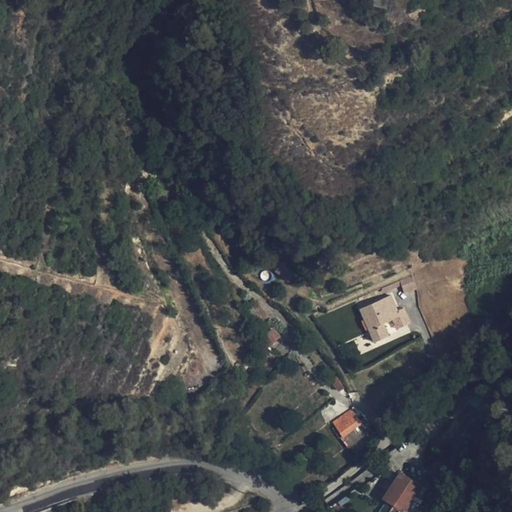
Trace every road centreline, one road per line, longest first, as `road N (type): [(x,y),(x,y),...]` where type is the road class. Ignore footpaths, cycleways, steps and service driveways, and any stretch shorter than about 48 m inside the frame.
road 1 (residential): [(287,511),(276,490),(253,479),(185,470),(119,474),(0,511)]
road 2 (residential): [(293,511),(511,341)]
